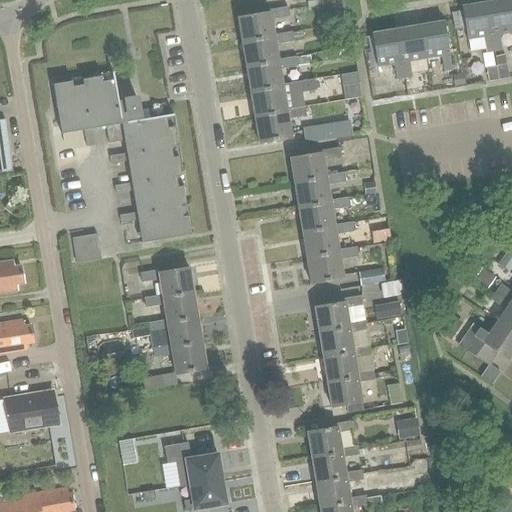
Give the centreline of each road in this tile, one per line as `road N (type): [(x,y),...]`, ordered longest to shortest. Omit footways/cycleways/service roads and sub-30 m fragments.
road 1 (residential): [(273,511),(186,0)]
road 2 (residential): [(91,511),(8,18)]
